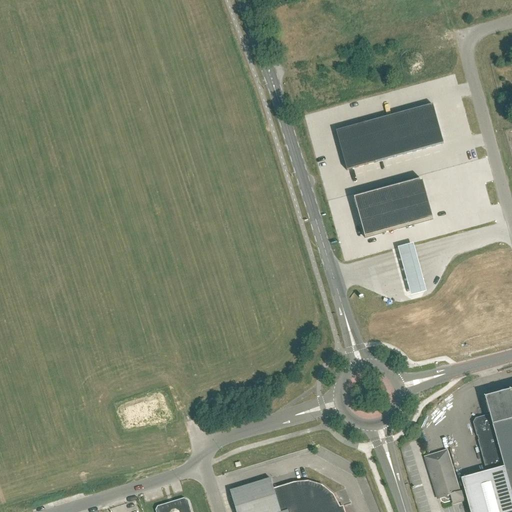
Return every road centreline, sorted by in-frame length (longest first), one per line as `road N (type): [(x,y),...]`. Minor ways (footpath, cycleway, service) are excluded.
road 1 (tertiary): [(339,296),(245,0)]
road 2 (unclassified): [(202,463),(51,511)]
